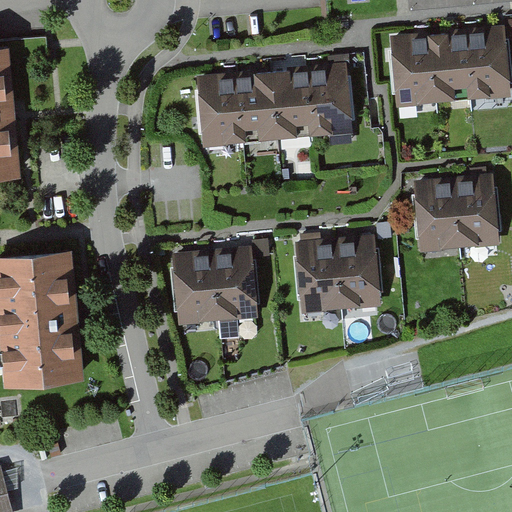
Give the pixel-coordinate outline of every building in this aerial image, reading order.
[(501,45),(387,56),(388,70),(384,70),(388,112),(393,112),(395,122),(448,117),(447,106),(467,104),(469,118),(511,114),(511,113),(511,100),(506,55),(502,56),(501,45)] [(0,51),(0,184),(12,183),(6,117),(0,51)] [(324,147),(346,145),(345,130),(349,130),(346,84),(341,84),(340,73),(190,83),(191,97),(186,97),(189,138),(193,137),(194,155),(222,153),(222,147),(239,146),(240,160),(255,159),(254,146),(272,145),(273,160),(308,157),(307,144),(324,143),(324,147)] [(411,259),(494,252),(488,183),(406,190),(407,203),(399,204),(401,221),(408,221),(411,259)] [(369,255),(368,241),(289,249),(290,262),(287,263),(289,307),(293,307),(295,321),(318,318),(318,315),(352,311),(353,316),(377,313),(374,254),(369,255)] [(0,260),(0,390),(76,385),(70,317),(65,255),(0,260)] [(213,345),(232,344),(231,324),(249,323),(248,310),(252,310),(249,267),(243,268),(243,255),(165,260),(166,274),(161,274),(164,318),(168,318),(169,333),(194,332),(194,325),(211,324),(213,345)]
